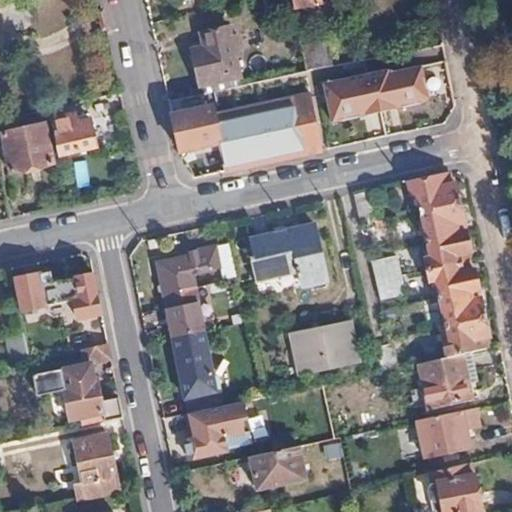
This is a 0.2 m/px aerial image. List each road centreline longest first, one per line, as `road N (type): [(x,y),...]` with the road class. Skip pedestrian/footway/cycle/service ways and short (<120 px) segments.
road 1 (residential): [(170,211),(485,142)]
road 2 (residential): [(160,511),(103,224)]
road 3 (residential): [(170,211),(125,0)]
road 4 (residential): [(485,142),(458,0)]
road 5 (residential): [(511,282),(485,142)]
